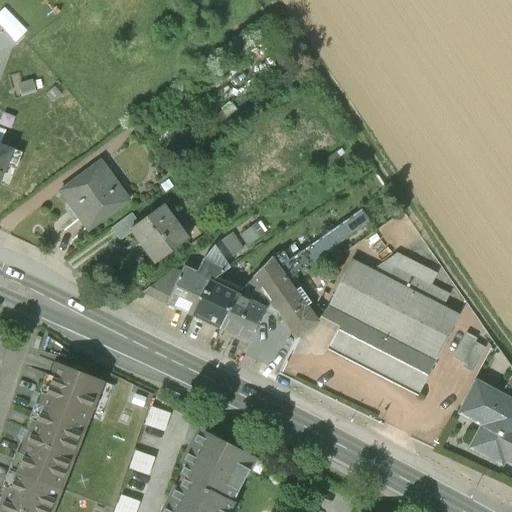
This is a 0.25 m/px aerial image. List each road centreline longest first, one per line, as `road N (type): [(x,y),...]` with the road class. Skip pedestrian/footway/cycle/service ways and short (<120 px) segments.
road 1 (secondary): [(45,301),(281,411),(469,511)]
road 2 (track): [(265,0),(511,350)]
road 3 (residential): [(0,426),(45,301)]
